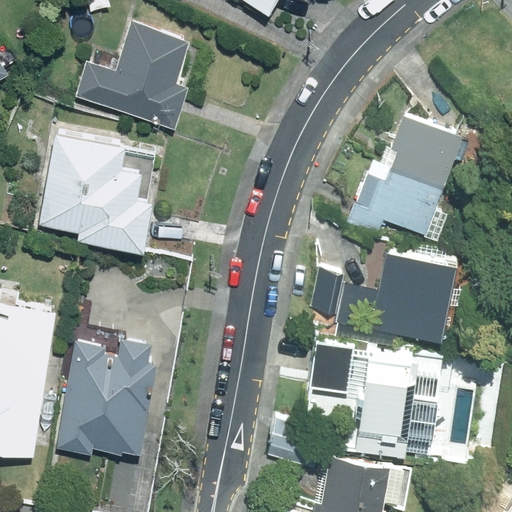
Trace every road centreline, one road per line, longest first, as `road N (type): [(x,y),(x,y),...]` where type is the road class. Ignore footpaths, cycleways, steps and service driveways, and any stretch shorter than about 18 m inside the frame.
road 1 (residential): [(214,511),(293,144),(349,61),(411,0)]
road 2 (unknown): [(222,0),(349,61)]
